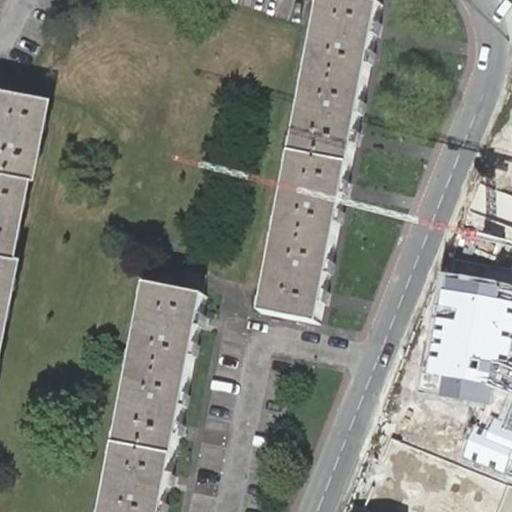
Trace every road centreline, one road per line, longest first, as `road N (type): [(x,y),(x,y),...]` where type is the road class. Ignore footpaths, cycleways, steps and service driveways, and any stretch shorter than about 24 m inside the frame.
road 1 (residential): [(481,0),(492,23),(489,79),(376,359)]
road 2 (residential): [(227,511),(261,340),(376,359)]
road 3 (residential): [(376,359),(317,511)]
